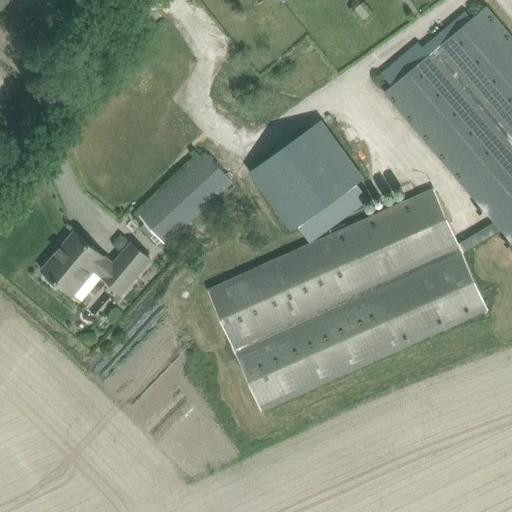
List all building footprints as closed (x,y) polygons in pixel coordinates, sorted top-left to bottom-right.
[(354,8),(363,20),(369,15),(360,3),(354,8)] [(511,37),(486,7),(385,92),(495,221),(459,243),(434,188),(207,289),(262,412),(489,310),(464,254),(503,230),(511,241),(511,37)] [(320,121),(249,172),(292,232),(363,181),(361,178),(320,121)] [(137,213),(166,245),(234,182),(205,150),(137,213)] [(72,296),(73,294),(82,301),(103,277),(121,293),(150,258),(132,243),(114,264),(75,231),(42,271),(47,275),(44,278),(55,287),(58,284),(72,296)]
